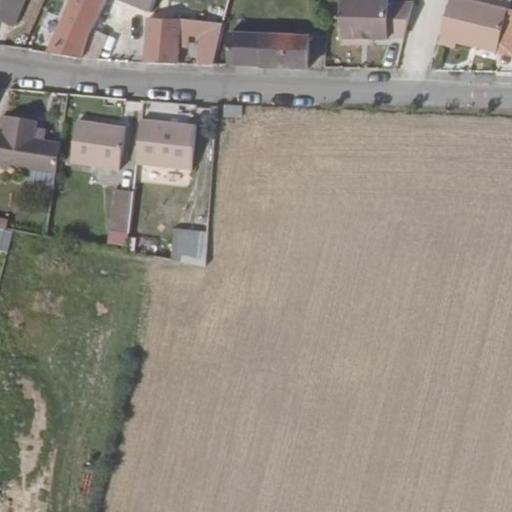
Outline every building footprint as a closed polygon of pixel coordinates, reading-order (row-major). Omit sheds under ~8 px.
[(3,0),(0,7),(0,16),(10,20),(19,0),(3,0)] [(76,0),(53,49),(85,52),(97,24),(105,0),(76,0)] [(128,0),(152,10),(156,0),(128,0)] [(385,37),(402,38),(413,2),(387,1),(386,0),(336,0),(336,43),(354,43),(354,38),(385,39),(385,37)] [(500,8),(470,0),(447,0),(436,42),(450,46),(452,39),(489,49),(500,8)] [(152,16),(151,58),(190,60),(190,27),(205,28),(203,61),(216,62),(217,19),(152,16)] [(97,24),(85,52),(101,54),(110,30),(97,24)] [(231,62),(311,67),(311,34),(233,31),(231,62)] [(0,161),(57,172),(63,143),(36,138),(39,118),(10,113),(6,131),(0,131),(0,161)] [(197,126),(142,119),(137,162),(193,167),(197,126)] [(125,126),(78,120),(71,162),(119,169),(125,126)] [(112,230),(130,231),(135,190),(116,189),(112,230)] [(206,269),(208,231),(176,229),(174,263),(206,269)]
